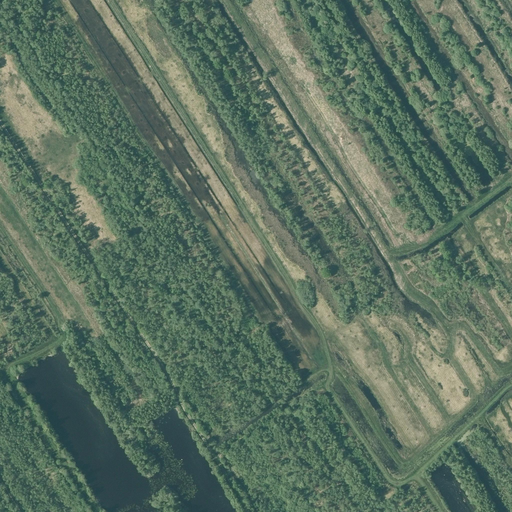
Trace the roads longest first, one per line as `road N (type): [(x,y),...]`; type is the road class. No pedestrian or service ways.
road 1 (track): [(248,511),(0,118)]
road 2 (track): [(96,511),(9,377),(16,364),(60,340),(61,330),(0,228)]
